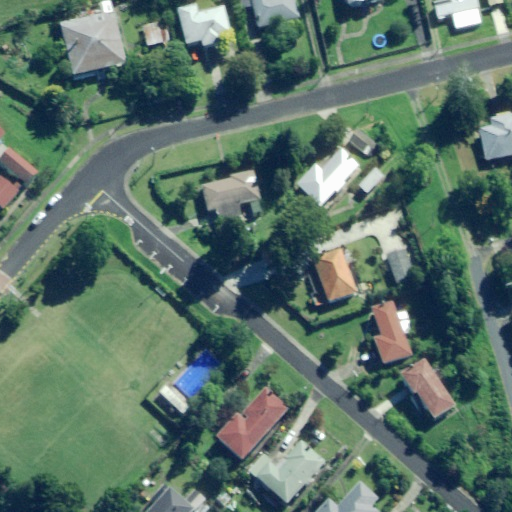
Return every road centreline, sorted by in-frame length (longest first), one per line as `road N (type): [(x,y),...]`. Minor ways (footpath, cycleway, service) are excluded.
road 1 (residential): [(473,511),(90,180)]
road 2 (tertiary): [(90,180),(116,152),(511,51)]
road 3 (residential): [(474,258),(511,403)]
road 4 (tertiary): [(0,280),(90,180)]
